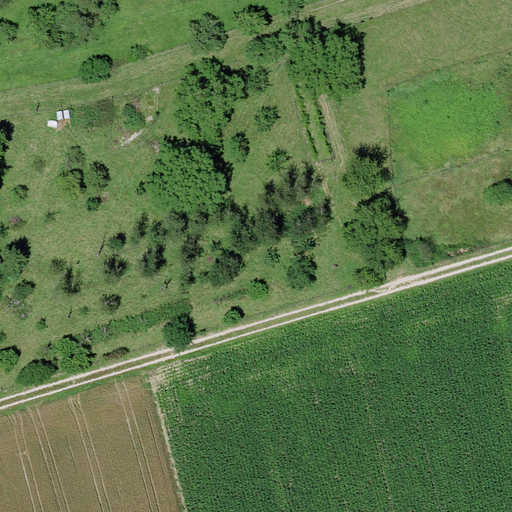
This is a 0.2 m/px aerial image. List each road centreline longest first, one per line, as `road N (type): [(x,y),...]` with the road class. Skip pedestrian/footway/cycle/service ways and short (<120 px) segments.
road 1 (track): [(511,252),(0,404)]
road 2 (track): [(0,107),(74,95),(405,0)]
